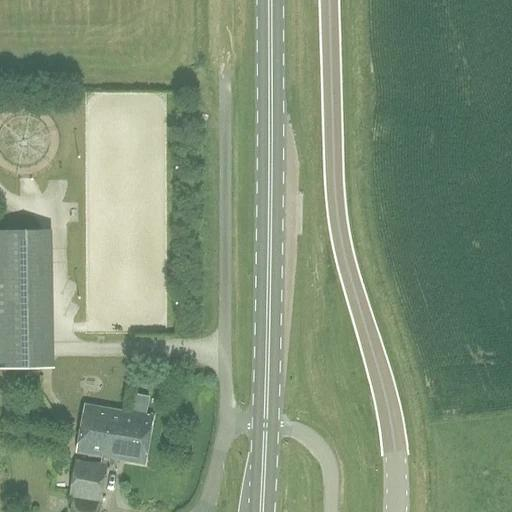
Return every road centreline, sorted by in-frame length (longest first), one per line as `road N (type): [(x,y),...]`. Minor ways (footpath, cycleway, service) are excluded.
road 1 (unclassified): [(395,511),(389,420),(335,196),(329,0)]
road 2 (primary): [(265,425),(269,0)]
road 3 (track): [(225,422),(225,0)]
road 4 (unknown): [(224,325),(66,345)]
road 5 (unclassified): [(202,511),(225,422),(265,425)]
road 6 (unclassified): [(265,425),(306,433),(322,450),(330,511)]
